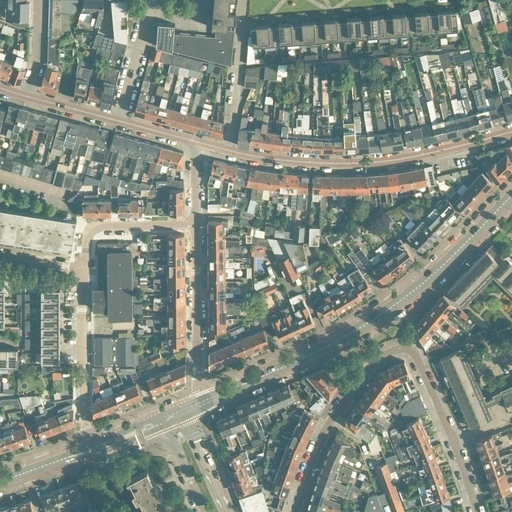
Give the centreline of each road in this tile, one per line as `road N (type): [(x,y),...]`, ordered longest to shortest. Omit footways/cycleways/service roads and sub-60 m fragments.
road 1 (tertiary): [(204,403),(372,321),(511,195)]
road 2 (residential): [(295,511),(316,448),(374,360),(396,349),(414,354),(452,442)]
road 3 (residential): [(228,150),(322,163),(390,160),(511,131)]
road 4 (residential): [(95,448),(84,418),(83,268)]
road 5 (residential): [(204,403),(196,223)]
road 6 (residential): [(228,150),(243,0)]
road 7 (residential): [(83,268),(92,228),(196,223)]
road 8 (residential): [(119,121),(150,0)]
